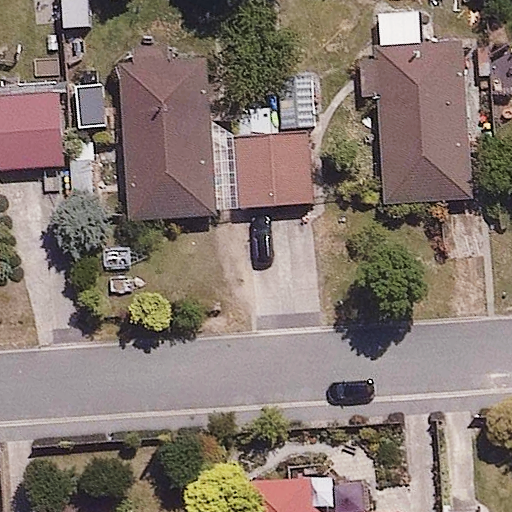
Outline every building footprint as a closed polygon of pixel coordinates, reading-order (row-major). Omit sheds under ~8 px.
[(469,6),(376,9),(381,192),(474,190),(469,6)] [(92,157),(95,219),(310,206),(306,138),(211,144),(206,56),(121,61),(127,155),(92,157)] [(315,78),(276,78),(276,124),(315,124),(315,78)] [(56,91),(0,93),(0,163),(60,160),(56,91)] [(315,511),(314,477),(244,480),(245,511),(404,511),(404,509),(338,511),(315,511)]
